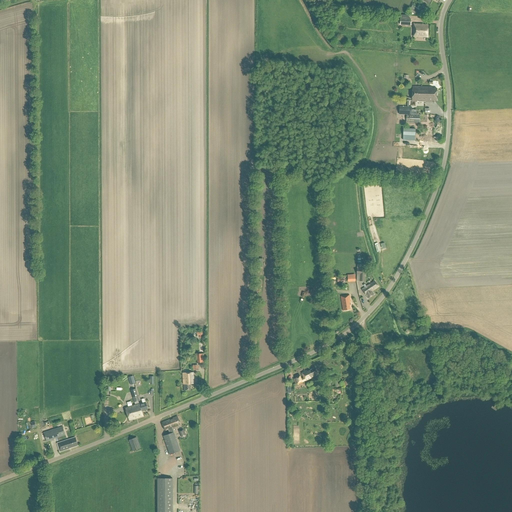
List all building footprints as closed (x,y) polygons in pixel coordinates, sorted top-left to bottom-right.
[(427,37),(428,26),(423,25),(423,24),(414,23),(413,36),(427,37)] [(436,100),(437,88),(433,88),(433,87),(413,86),(412,101),(429,102),(429,100),(436,100)] [(409,106),(407,106),(400,106),(399,114),(407,114),(412,114),(412,113),(412,110),(412,107),(409,106)] [(407,114),(407,122),(420,122),(420,115),(412,114),(407,114)] [(357,264),(357,269),(357,274),(360,274),(360,281),(365,282),(365,269),(363,269),(363,264),(357,264)] [(325,292),(332,292),(332,288),(335,288),(335,281),(328,281),(328,285),(325,285),(325,292)] [(378,287),(374,281),(367,286),(365,284),(363,285),(365,287),(362,289),(365,295),(366,295),(368,298),(373,295),(371,291),(378,287)] [(343,311),(350,309),(349,301),(350,301),(349,295),(341,297),(343,311)] [(198,363),(205,363),(204,354),(197,354),(198,363)] [(318,374),(315,367),(307,371),(307,370),(302,373),(304,377),(302,378),(300,374),(295,376),(296,378),(294,379),(296,384),(294,384),(295,386),(303,383),(302,382),(318,374)] [(183,390),(189,390),(189,384),(194,383),(194,372),(182,373),(183,390)] [(135,405),(138,417),(143,416),(142,411),(148,409),(146,402),(140,404),(140,403),(135,405)] [(129,420),(138,417),(135,405),(125,407),(129,420)] [(180,424),(177,416),(173,418),(173,419),(170,421),(170,419),(161,423),(164,431),(168,429),(170,434),(163,436),(170,455),(181,451),(172,427),(176,426),(176,425),(180,424)] [(44,433),(47,441),(65,435),(63,427),(44,433)] [(77,445),(75,437),(71,438),(56,443),(59,452),(68,449),(68,448),(71,447),(77,445)] [(133,451),(141,448),(137,437),(129,440),(133,451)] [(158,479),(157,511),(172,511),(172,479),(158,479)]
